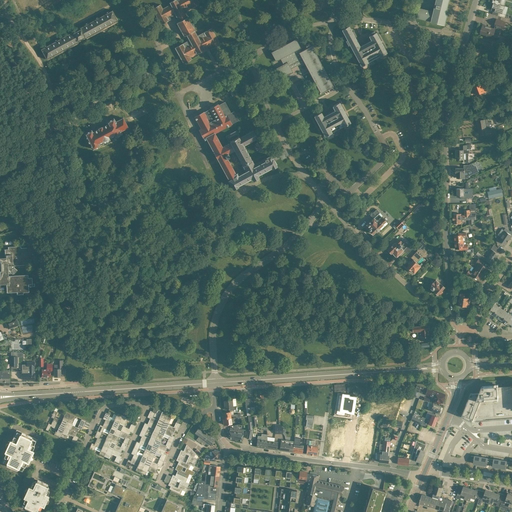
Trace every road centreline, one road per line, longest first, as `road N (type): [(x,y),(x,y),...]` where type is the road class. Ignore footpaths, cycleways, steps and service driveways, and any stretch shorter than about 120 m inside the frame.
road 1 (residential): [(459,327),(449,289),(444,126),(475,0)]
road 2 (secondary): [(214,382),(419,369)]
road 3 (residential): [(422,473),(227,444)]
road 4 (residential): [(214,382),(218,307),(244,273),(303,228)]
road 5 (residential): [(248,57),(177,96),(137,0)]
road 6 (residential): [(307,177),(272,176),(237,195),(231,208),(250,229),(303,228)]
road 7 (secondary): [(77,391),(214,382)]
road 8 (residential): [(69,478),(103,409),(149,404)]
